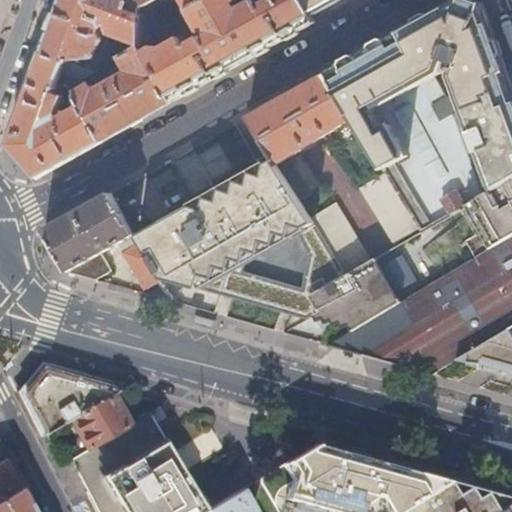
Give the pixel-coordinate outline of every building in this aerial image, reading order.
[(62,0),(61,4),(44,51),(66,59),(97,58),(104,36),(102,32),(104,26),(110,22),(113,23),(111,29),(113,33),(142,44),(142,35),(143,7),(154,0),(62,0)] [(142,44),(142,45),(173,102),(216,78),(277,44),(316,22),(307,7),(303,0),(186,0),(204,31),(203,39),(198,41),(194,34),(186,39),(185,38),(165,49),(156,48),(149,35),(142,35),(142,44)] [(327,73),(354,118),(365,135),(377,155),(387,171),(423,230),(433,224),(396,164),(408,156),(390,125),(383,129),(373,111),(439,74),(444,60),(454,64),(449,76),(456,93),(462,110),(489,100),(488,95),(511,86),(511,83),(482,3),(475,0),(457,0),(398,33),(327,73)] [(135,123),(173,102),(142,45),(122,56),(130,71),(112,82),(109,77),(105,79),(107,85),(96,91),(87,76),(82,79),(72,84),(83,104),(104,141),(135,123)] [(39,177),(104,141),(83,104),(63,116),(59,110),(65,95),(56,91),(63,71),(82,79),(87,76),(97,70),(66,59),(44,51),(27,96),(9,144),(39,177)] [(277,160),(301,200),(310,194),(291,162),(289,164),(286,159),(354,118),(327,73),(289,93),(250,115),(277,160)] [(511,178),(511,86),(488,95),(489,100),(462,110),(493,189),(511,178)] [(454,113),(462,110),(456,93),(430,106),(439,121),(454,113)] [(394,112),(434,183),(448,175),(408,104),(394,112)] [(377,155),(365,135),(344,147),(355,167),(377,155)] [(294,285),(337,260),(311,217),(301,200),(277,160),(271,164),(266,175),(255,172),(252,183),(244,182),(277,236),(287,239),(295,235),(308,256),(294,285)] [(361,187),(396,245),(423,230),(387,171),(361,187)] [(511,237),(511,178),(493,189),(485,194),(475,200),(483,215),(479,217),(497,246),(511,237)] [(261,305),(291,287),(233,269),(257,256),(260,245),(272,247),(275,235),(277,236),(244,182),(241,181),(237,191),(225,190),(217,193),(212,184),(196,194),(201,202),(139,237),(162,276),(261,305)] [(451,214),(466,205),(457,189),(442,198),(451,214)] [(79,211),(44,230),(69,271),(97,279),(113,270),(102,253),(118,243),(146,289),(164,279),(162,276),(139,237),(111,192),(79,211)] [(311,217),(337,260),(346,274),(370,260),(336,202),(311,217)] [(400,302),(353,330),(329,344),(434,374),(459,359),(511,327),(511,237),(497,246),(400,302)] [(370,260),(346,274),(311,294),(321,310),(314,314),(318,321),(324,319),(326,323),(332,320),(336,324),(341,322),(343,327),(349,324),(353,330),(400,302),(374,257),(370,260)] [(346,274),(337,260),(294,285),(293,288),(291,287),(261,305),(307,318),(314,314),(321,310),(311,294),(346,274)] [(511,327),(459,359),(484,367),(511,375),(511,327)] [(24,390),(45,431),(70,416),(111,393),(118,388),(43,367),(24,390)] [(70,416),(88,447),(129,424),(111,393),(70,416)] [(88,447),(70,457),(87,491),(97,511),(201,511),(203,511),(153,424),(167,416),(161,405),(129,424),(88,447)] [(312,445),(296,455),(287,498),(295,500),(294,507),(317,511),(370,511),(381,506),(384,511),(395,511),(402,509),(445,483),(312,445)] [(70,457),(68,458),(86,491),(87,491),(70,457)] [(0,500),(19,489),(14,479),(3,458),(0,459),(0,500)] [(68,458),(61,462),(78,495),(86,491),(68,458)] [(445,483),(402,509),(403,511),(491,511),(510,501),(445,483)] [(247,511),(255,507),(243,487),(203,511),(201,511),(247,511)] [(0,511),(30,511),(19,489),(0,500),(0,511)] [(511,511),(511,501),(510,501),(491,511),(511,511)]
